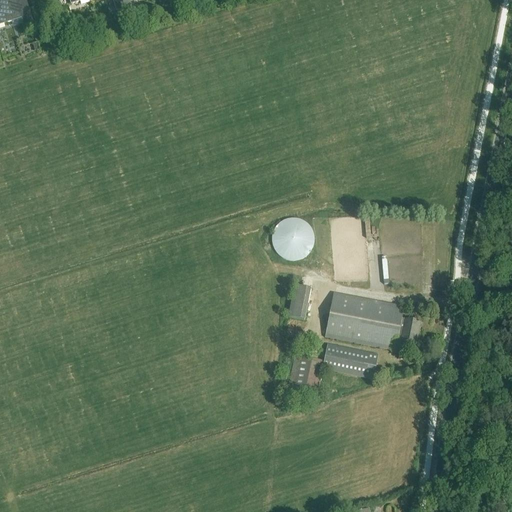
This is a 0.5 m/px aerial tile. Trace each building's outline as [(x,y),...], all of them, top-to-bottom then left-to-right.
[(0,25),(22,19),(24,25),(33,22),(26,0),(24,0),(16,3),(15,0),(3,0),(0,1),(0,25)] [(111,0),(116,12),(131,7),(129,0),(111,0)] [(290,221),(284,223),(280,226),(276,231),(274,236),(273,242),(274,248),(277,253),(280,257),(285,261),(291,262),(296,263),(302,261),(307,259),(311,254),(314,249),(316,244),(315,238),(314,233),(311,228),(306,224),(301,221),(295,220),(290,221)] [(294,284),(287,316),(303,320),(310,288),(294,284)] [(404,307),(370,301),(333,293),(324,337),(398,352),(400,343),(416,346),(421,322),(405,319),(404,323),(401,322),(404,307)] [(323,369),(360,376),(372,378),(377,355),(328,345),(323,369)] [(324,362),(294,356),(287,395),(311,400),(312,395),(317,396),(324,362)]
